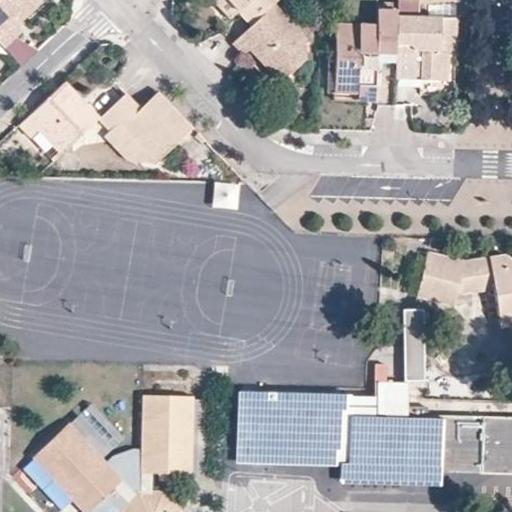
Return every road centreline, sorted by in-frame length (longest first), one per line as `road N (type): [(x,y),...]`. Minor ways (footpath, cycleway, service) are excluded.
road 1 (residential): [(511,165),(278,161),(118,5)]
road 2 (residential): [(118,5),(0,108)]
